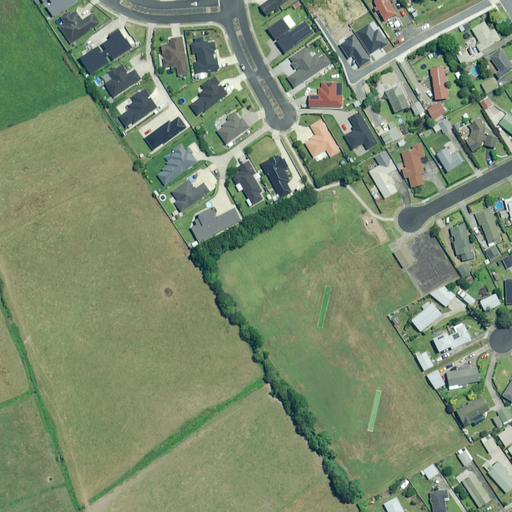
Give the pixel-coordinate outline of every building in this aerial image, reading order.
[(42,0),(44,3),(48,0),(50,0),(53,4),(47,7),(53,16),(77,1),(76,0),(42,0)] [(288,0),(269,0),(270,0),(260,7),(267,16),(288,0)] [(338,10),(336,0),(328,0),(321,1),(326,24),(339,22),(337,10),(338,10)] [(374,0),(377,6),(375,8),(377,12),(379,10),(385,21),(398,14),(390,0),(374,0)] [(419,15),(415,9),(411,11),(415,18),(419,15)] [(83,21),(76,11),(71,15),(69,12),(61,18),(65,23),(60,27),(72,44),(100,24),(93,14),(83,21)] [(292,31),(283,19),(269,30),(286,54),(314,34),(305,22),(292,31)] [(354,28),(352,19),(336,23),(339,32),(354,28)] [(494,30),(488,20),(473,30),(480,42),(476,45),(481,52),(501,40),(495,30),(494,30)] [(471,27),(469,22),(460,27),(462,31),(471,27)] [(369,24),(356,32),(370,53),(379,46),(381,48),(387,44),(377,30),(374,32),(369,24)] [(109,64),(107,60),(112,57),(114,61),(133,48),(126,39),(120,30),(110,36),(112,39),(103,44),(107,50),(103,53),(99,47),(81,59),(91,75),(109,64)] [(370,60),(354,34),(346,39),(347,40),(340,45),(348,58),(352,55),(360,67),(370,60)] [(190,74),(182,37),(171,39),(172,43),(162,45),(166,67),(171,66),(172,69),(177,68),(179,76),(190,74)] [(217,58),(213,59),(213,55),(216,55),(214,41),(192,44),(194,54),(198,54),(199,62),(195,62),(197,74),(219,71),(217,58)] [(291,59),(295,65),(292,66),(296,72),(288,77),(295,89),(331,64),(325,55),(320,58),(317,55),(313,58),(306,48),(291,59)] [(511,71),(511,64),(502,49),(490,57),(500,71),(496,74),(500,79),(511,71)] [(128,75),(122,65),(116,69),(115,68),(108,73),(113,79),(105,84),(115,98),(142,80),(135,70),(128,75)] [(449,98),(444,67),(431,69),(436,100),(449,98)] [(228,95),(215,77),(203,86),(205,90),(200,94),(203,97),(191,106),(199,117),(228,95)] [(497,88),(491,79),(482,84),(487,94),(497,88)] [(336,83),(323,83),(322,92),(310,92),(310,107),(342,107),(343,96),(336,96),(336,83)] [(409,107),(400,86),(386,92),(396,113),(409,107)] [(158,108),(145,89),(132,98),(135,102),(130,105),(132,108),(120,117),(127,127),(132,123),(134,125),(158,108)] [(493,106),(489,98),(481,103),(485,110),(493,106)] [(424,111),(419,102),(411,106),(417,115),(424,111)] [(446,112),(441,102),(428,109),(433,119),(446,112)] [(241,119),(235,112),(227,118),(229,120),(223,125),(224,127),(218,131),(227,144),(250,128),(243,118),(241,119)] [(378,145),(359,112),(349,118),(356,130),(345,136),(353,150),(364,144),(368,151),(378,145)] [(511,117),(508,114),(500,124),(511,133),(511,117)] [(393,120),(391,116),(384,120),(387,124),(393,120)] [(187,128),(179,117),(171,123),(170,121),(145,138),(155,151),(187,128)] [(453,128),(447,118),(433,126),(437,132),(442,129),(445,133),(453,128)] [(485,147),(495,149),(497,137),(491,136),(481,119),(470,125),(475,134),(466,139),(473,151),(484,145),(482,142),(483,141),(486,142),(485,147)] [(341,152),(322,120),(311,126),(316,135),(305,142),(314,157),(327,150),(331,157),(341,152)] [(401,138),(396,127),(381,133),(386,144),(401,138)] [(165,185),(200,161),(190,147),(186,150),(181,144),(173,150),(175,153),(172,155),(174,158),(167,162),(169,164),(163,169),(165,171),(158,176),(165,185)] [(429,156),(425,157),(421,144),(415,146),(416,149),(402,153),(407,169),(403,170),(406,178),(409,177),(412,188),(425,184),(422,173),(425,172),(423,164),(430,162),(429,156)] [(452,155),(447,148),(437,154),(448,172),(465,162),(458,151),(452,155)] [(397,169),(386,151),(375,157),(380,165),(370,172),(386,199),(398,191),(394,184),(395,183),(390,173),(397,169)] [(287,182),(289,181),(284,170),(287,168),(280,154),(261,164),(267,174),(268,174),(282,200),(293,194),(287,182)] [(260,193),(263,192),(256,180),(261,177),(259,172),(256,173),(250,161),(239,167),(242,172),(233,177),(241,191),(244,189),(249,199),(247,200),(251,207),(264,200),(260,193)] [(195,189),(189,181),(172,192),(178,201),(175,203),(182,212),(211,192),(204,183),(195,189)] [(383,198),(375,186),(369,189),(377,202),(383,198)] [(241,221),(235,208),(217,218),(212,209),(194,218),(197,224),(192,227),(199,242),(241,221)] [(501,241),(491,209),(476,214),(480,226),(483,225),(489,244),(501,241)] [(474,258),(465,224),(450,228),(458,255),(461,254),(463,261),(474,258)] [(415,261),(406,246),(394,253),(404,268),(415,261)] [(500,255),(496,246),(486,251),(491,260),(500,255)] [(511,266),(511,255),(503,260),(507,269),(511,266)] [(471,271),(466,263),(457,268),(462,276),(471,271)] [(456,296),(444,286),(431,294),(447,307),(456,296)] [(476,300),(459,286),(455,291),(472,305),(476,300)] [(501,304),(496,294),(481,302),(486,312),(501,304)] [(431,305),(429,302),(423,307),(425,310),(412,320),(421,331),(442,314),(433,303),(431,305)] [(472,340),(463,323),(454,327),(446,331),(447,333),(434,339),(440,352),(451,347),(452,349),(472,340)] [(434,366),(427,352),(421,355),(419,352),(416,354),(425,371),(434,366)] [(480,381),(478,367),(448,372),(451,390),(468,387),(467,383),(480,381)] [(446,384),(438,370),(428,376),(436,390),(446,384)] [(511,380),(503,395),(511,401),(511,380)] [(490,409),(483,397),(457,411),(465,427),(475,422),(476,425),(486,420),(483,413),(490,409)] [(498,427),(503,425),(504,426),(511,422),(511,415),(507,406),(497,412),(499,416),(494,418),(498,427)] [(511,442),(511,427),(499,435),(506,447),(511,442)] [(488,441),(486,437),(482,439),(490,453),(498,448),(492,438),(488,441)] [(467,451),(464,452),(462,450),(457,453),(465,466),(473,460),(467,451)] [(484,467),(489,472),(507,493),(511,488),(511,476),(500,463),(494,468),(489,462),(484,467)] [(439,473),(433,464),(421,472),(423,475),(426,473),(430,479),(439,473)] [(492,500),(475,473),(463,481),(480,508),(492,500)] [(449,500),(448,490),(431,492),(434,511),(446,511),(445,501),(449,500)] [(404,511),(397,498),(385,504),(388,511),(404,511)]
